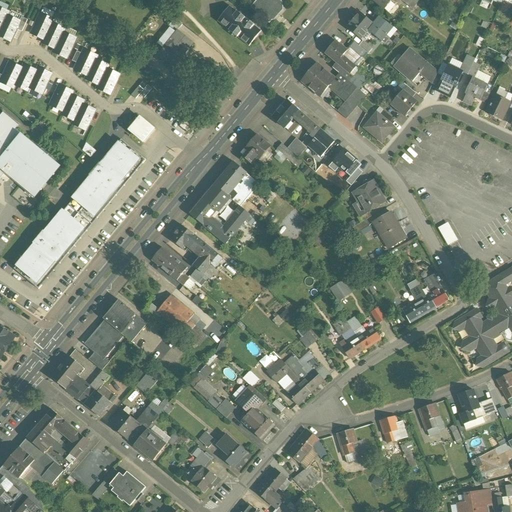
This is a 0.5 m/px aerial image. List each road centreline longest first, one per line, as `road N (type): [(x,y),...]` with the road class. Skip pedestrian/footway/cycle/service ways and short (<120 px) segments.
road 1 (residential): [(380,163),(462,302),(317,405)]
road 2 (residential): [(0,47),(37,51),(109,108),(142,108),(201,160)]
road 3 (tertiary): [(49,344),(201,160)]
road 4 (residential): [(317,405),(340,425),(475,382),(511,362)]
road 5 (residential): [(200,511),(56,395)]
road 6 (residential): [(380,163),(431,108),(511,140)]
road 7 (residential): [(220,511),(317,405)]
road 8 (residential): [(276,71),(380,163)]
